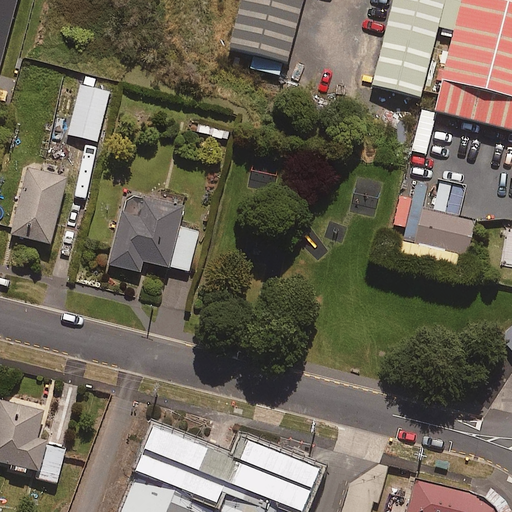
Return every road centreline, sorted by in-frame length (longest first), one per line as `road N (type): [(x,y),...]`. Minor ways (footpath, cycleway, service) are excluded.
road 1 (residential): [(395,415),(0,317)]
road 2 (residential): [(511,461),(395,415)]
